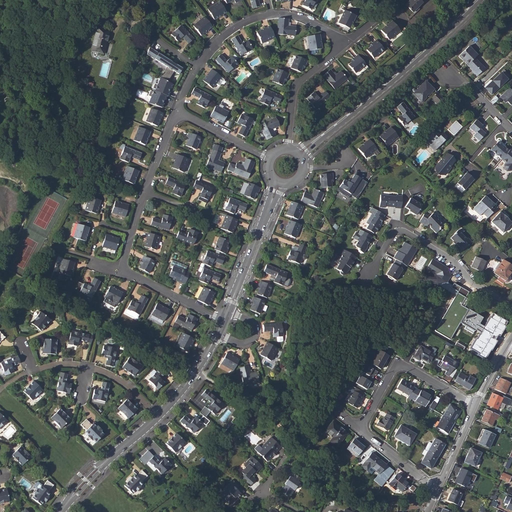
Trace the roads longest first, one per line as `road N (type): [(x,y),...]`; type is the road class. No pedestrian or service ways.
road 1 (tertiary): [(476,0),(300,154)]
road 2 (residential): [(511,308),(404,231),(393,233),(369,271)]
road 3 (residential): [(359,429),(398,366),(474,406)]
road 4 (tertiary): [(278,186),(227,312)]
road 5 (tertiary): [(157,417),(60,511)]
road 6 (residential): [(287,147),(294,90),(343,45)]
